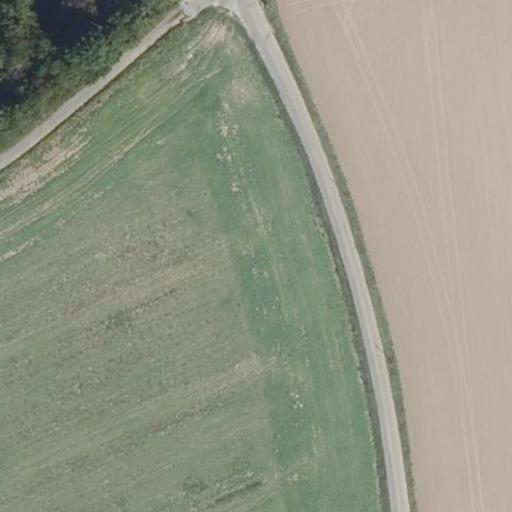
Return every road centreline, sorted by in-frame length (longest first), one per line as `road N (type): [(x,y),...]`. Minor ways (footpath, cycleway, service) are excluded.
road 1 (unclassified): [(245,0),(340,221),(379,377),(400,511)]
road 2 (residential): [(0,167),(198,0)]
